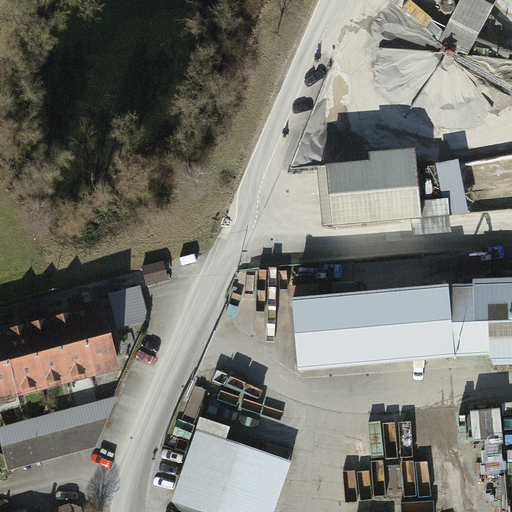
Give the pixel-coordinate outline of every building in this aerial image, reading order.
[(462,58),(492,0),(457,0),(434,44),(462,58)] [(364,169),(323,173),(329,232),(415,223),(408,156),(363,160),(364,169)] [(153,271),(157,285),(185,278),(181,264),(153,271)] [(511,282),(468,284),(469,289),(285,305),(291,376),(485,359),(487,368),(511,367),(511,282)] [(141,292),(108,300),(116,331),(148,323),(141,292)] [(99,307),(73,314),(90,381),(116,374),(99,307)] [(73,314),(43,321),(60,388),(90,381),(73,314)] [(43,321),(20,327),(37,394),(50,391),(60,388),(43,321)] [(20,327),(0,331),(0,338),(15,399),(37,394),(20,327)] [(0,403),(15,399),(0,338),(0,403)] [(114,400),(0,431),(0,454),(6,475),(93,451),(114,400)] [(504,407),(475,410),(477,439),(489,438),(490,456),(508,454),(504,407)] [(259,449),(292,453),(294,440),(260,436),(259,449)]
